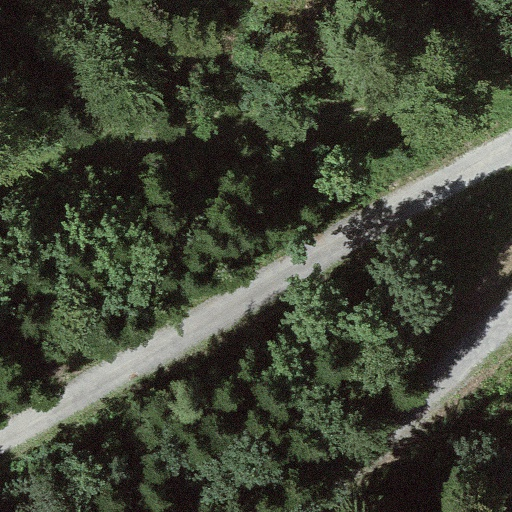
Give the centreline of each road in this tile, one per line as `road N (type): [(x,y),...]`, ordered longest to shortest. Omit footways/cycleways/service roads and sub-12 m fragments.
road 1 (track): [(511,154),(274,286),(0,454)]
road 2 (track): [(0,175),(511,103)]
road 3 (track): [(511,323),(318,511)]
